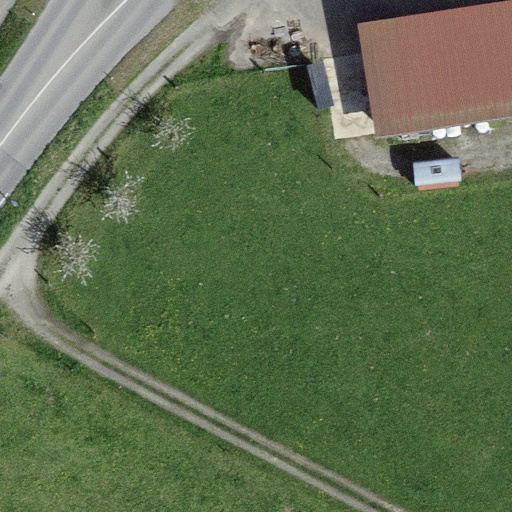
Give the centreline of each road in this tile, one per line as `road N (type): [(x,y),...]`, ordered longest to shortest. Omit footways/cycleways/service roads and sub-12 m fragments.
road 1 (track): [(0,294),(79,352),(378,511)]
road 2 (track): [(0,282),(70,175),(228,0)]
road 3 (primary): [(12,129),(155,0)]
road 4 (primary): [(76,0),(12,129)]
